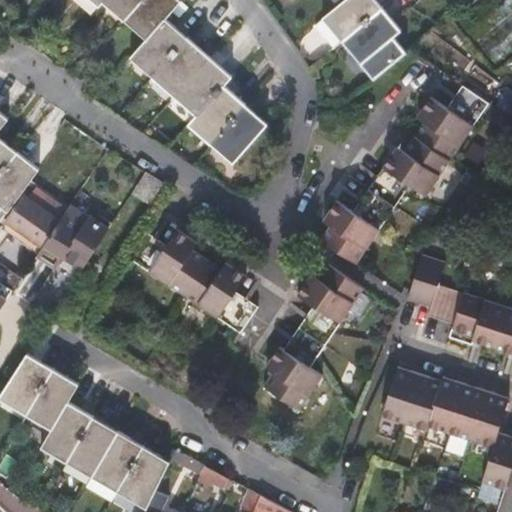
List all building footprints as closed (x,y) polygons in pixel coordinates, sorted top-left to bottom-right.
[(105,0),(126,18),(141,0),(105,0)] [(141,0),(126,18),(148,36),(167,15),(180,0),(141,0)] [(346,0),(323,19),(324,20),(341,41),(382,7),(376,0),(346,0)] [(382,7),(341,41),(373,79),(406,52),(393,36),(401,30),(382,7)] [(148,36),(132,54),(153,73),(188,34),(167,15),(148,36)] [(316,26),(334,47),(341,41),(324,20),(316,26)] [(188,34),(153,73),(176,92),(211,53),(188,34)] [(233,72),(211,53),(176,92),(198,111),(225,81),(233,72)] [(198,111),(190,120),(213,140),(248,101),(225,81),(198,111)] [(404,181),(420,191),(443,157),(468,122),(475,111),(483,100),(457,82),(441,105),(425,94),(412,114),(419,119),(409,134),(399,150),(391,144),(378,163),(404,181)] [(248,101),(213,140),(235,159),(270,120),(269,119),(258,109),(248,101)] [(258,109),(269,119),(275,112),(264,103),(258,109)] [(0,138),(0,168),(15,150),(0,138)] [(37,168),(15,150),(0,168),(0,204),(7,209),(29,179),(37,168)] [(404,181),(378,163),(362,185),(389,203),(404,181)] [(161,180),(146,171),(132,190),(147,201),(161,180)] [(389,203),(362,185),(347,207),(374,226),(389,203)] [(36,250),(42,242),(58,218),(37,204),(27,197),(22,193),(5,218),(19,228),(14,235),(36,250)] [(27,197),(37,204),(39,200),(30,193),(27,197)] [(111,217),(76,193),(67,206),(58,218),(42,242),(59,255),(66,245),(84,258),(111,217)] [(374,226),(347,207),(331,196),(317,217),(326,223),(316,238),(351,261),(374,226)] [(113,218),(111,217),(84,258),(85,258),(113,218)] [(0,226),(14,235),(19,228),(5,218),(0,226)] [(145,269),(179,292),(203,257),(189,248),(194,240),(174,227),(163,243),(145,269)] [(123,254),(145,269),(163,243),(141,228),(123,254)] [(511,304),(508,304),(487,297),(464,290),(457,287),(438,281),(445,259),(422,252),(408,296),(431,303),(428,312),(454,321),(449,334),(473,342),(475,338),(495,345),(511,350),(511,304)] [(179,292),(214,315),(232,289),(243,273),(223,260),(218,267),(203,257),(179,292)] [(19,275),(0,262),(0,281),(10,288),(19,275)] [(310,304),(336,321),(360,285),(325,262),(316,277),(308,272),(294,293),(310,304)] [(0,302),(10,288),(0,281),(0,302)] [(232,289),(214,315),(237,331),(255,305),(232,289)] [(321,343),(336,321),(310,304),(296,326),(321,343)] [(306,366),(321,343),(296,326),(280,348),(306,366)] [(319,374),(306,366),(280,348),(275,345),(262,365),(270,371),(260,386),(295,409),(319,374)] [(52,367),(22,350),(0,382),(0,398),(24,412),(52,367)] [(479,479),(502,486),(511,455),(511,435),(495,430),(507,396),(484,388),(462,381),(440,374),(439,378),(417,371),(394,363),(378,413),(401,421),(423,428),(424,428),(425,423),(446,430),(468,438),(490,445),(479,479)] [(52,367),(24,412),(26,414),(50,427),(67,400),(77,382),(52,367)] [(39,445),(65,460),(92,415),(67,400),(50,427),(39,445)] [(92,415),(65,460),(91,475),(117,430),(92,415)] [(144,446),(117,430),(91,475),(116,491),(144,446)] [(169,461),(144,446),(116,491),(146,508),(155,490),(169,461)] [(175,450),(171,458),(200,474),(204,465),(175,450)] [(204,465),(200,474),(197,480),(212,487),(213,484),(222,489),(224,487),(229,489),(233,481),(204,465)] [(251,511),(259,495),(248,489),(239,507),(251,511)] [(143,511),(160,511),(168,497),(155,490),(146,508),(143,511)] [(286,511),(287,510),(259,495),(251,511),(286,511)]
